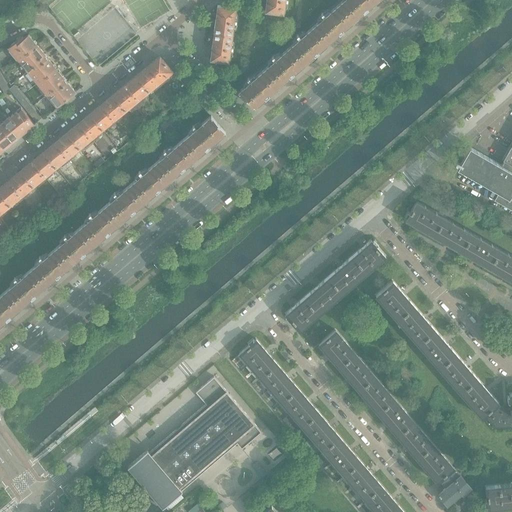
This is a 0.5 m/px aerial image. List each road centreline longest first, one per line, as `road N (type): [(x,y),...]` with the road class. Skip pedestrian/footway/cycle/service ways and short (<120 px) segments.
road 1 (secondary): [(0,384),(443,0)]
road 2 (secondary): [(259,141),(0,362)]
road 3 (residential): [(35,496),(259,308)]
road 4 (residential): [(431,511),(259,308)]
road 5 (secondary): [(422,0),(259,141)]
road 6 (residential): [(511,370),(372,211)]
road 7 (residential): [(372,211),(511,86)]
road 8 (residential): [(259,308),(372,211)]
road 9 (residential): [(259,141),(167,35)]
road 10 (residential): [(102,85),(47,22),(26,19),(0,34)]
road 11 (residential): [(0,169),(102,85)]
